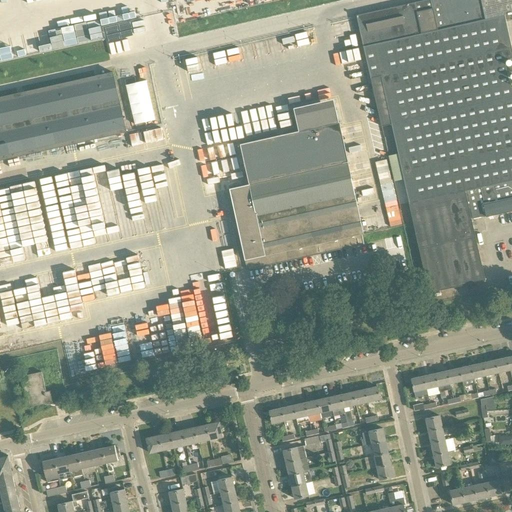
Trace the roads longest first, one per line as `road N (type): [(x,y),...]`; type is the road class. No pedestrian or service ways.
road 1 (residential): [(422,511),(388,358)]
road 2 (residential): [(245,390),(388,358)]
road 3 (residential): [(388,358),(511,328)]
road 4 (residential): [(272,511),(245,390)]
road 5 (residential): [(126,417),(245,390)]
